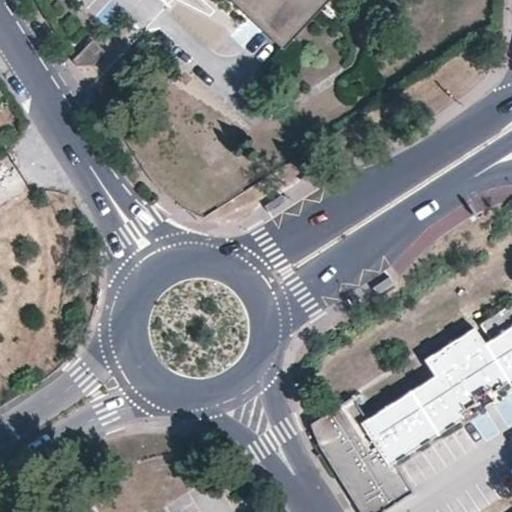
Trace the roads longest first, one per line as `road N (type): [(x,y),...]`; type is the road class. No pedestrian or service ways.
road 1 (residential): [(0,12),(152,266)]
road 2 (tertiary): [(444,149),(240,263)]
road 3 (tertiary): [(273,315),(421,210)]
road 4 (secondary): [(0,479),(158,390)]
road 5 (secondary): [(123,314),(75,390),(0,440)]
road 6 (residential): [(241,388),(320,511)]
